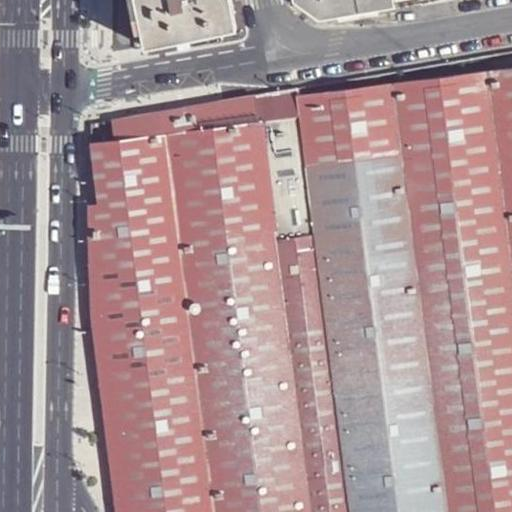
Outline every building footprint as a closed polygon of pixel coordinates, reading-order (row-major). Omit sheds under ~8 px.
[(143,31),(136,0),(129,0),(136,32),(143,31)] [(136,0),(143,31),(146,46),(180,39),(224,31),(238,28),(232,0),(136,0)] [(296,0),(321,17),(354,12),(398,5),(396,0),(296,0)] [(181,45),(225,36),(224,31),(180,39),(181,45)] [(511,67),(487,71),(511,260),(511,67)] [(511,511),(511,260),(487,71),(298,94),(301,114),(303,114),(355,511),(511,511)] [(298,87),(256,94),(260,119),(263,119),(301,114),(298,94),(298,87)] [(256,94),(113,119),(116,139),(117,140),(169,133),(260,120),(260,119),(256,94)] [(263,119),(312,511),(355,511),(303,114),(301,114),(263,119)] [(215,511),(312,511),(263,119),(260,119),(260,120),(169,133),(215,511)] [(215,511),(169,133),(117,140),(116,139),(96,142),(101,203),(81,205),(119,511),(215,511)]
